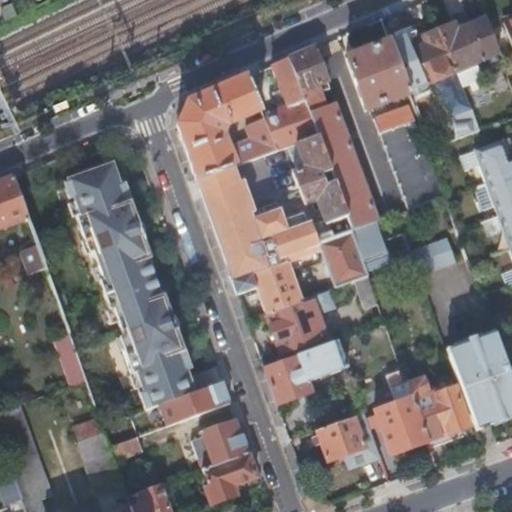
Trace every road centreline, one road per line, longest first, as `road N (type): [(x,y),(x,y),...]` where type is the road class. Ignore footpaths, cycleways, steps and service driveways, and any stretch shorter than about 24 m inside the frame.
road 1 (residential): [(142,104),(292,511)]
road 2 (residential): [(383,0),(142,104)]
road 3 (residential): [(142,104),(0,168)]
road 4 (residential): [(398,511),(511,470)]
